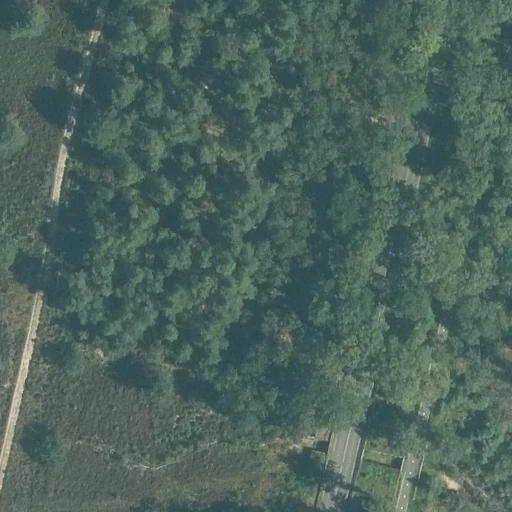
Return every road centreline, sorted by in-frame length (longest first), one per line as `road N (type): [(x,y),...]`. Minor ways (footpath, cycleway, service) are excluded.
road 1 (secondary): [(331,511),(445,0)]
road 2 (track): [(0,475),(68,133),(103,0)]
